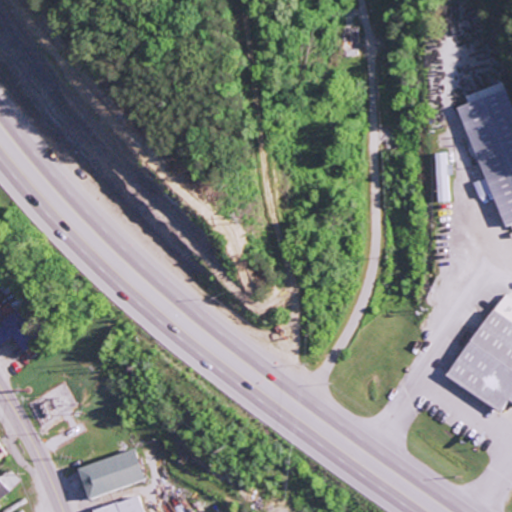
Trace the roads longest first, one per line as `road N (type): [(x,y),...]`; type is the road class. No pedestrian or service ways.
road 1 (trunk): [(472,511),(307,396),(149,270),(0,109)]
road 2 (trunk): [(0,161),(128,298),(415,511)]
road 3 (residential): [(290,424),(353,320),(374,248),(361,0)]
road 4 (secondary): [(61,511),(0,389)]
